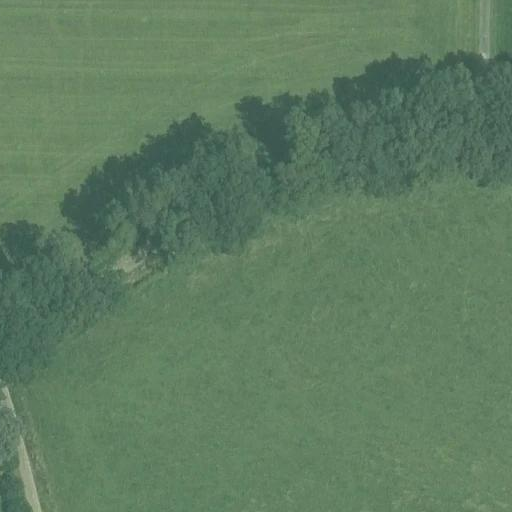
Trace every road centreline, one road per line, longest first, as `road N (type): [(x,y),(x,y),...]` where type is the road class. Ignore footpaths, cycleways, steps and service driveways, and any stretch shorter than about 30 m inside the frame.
road 1 (unclassified): [(0,357),(200,222),(271,188),(443,145),(511,145)]
road 2 (unclassified): [(33,511),(0,372)]
